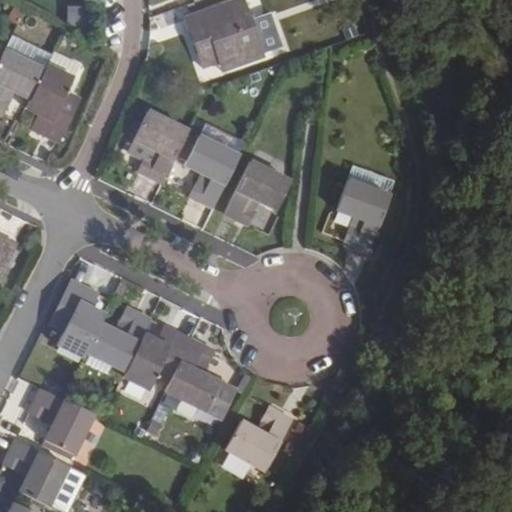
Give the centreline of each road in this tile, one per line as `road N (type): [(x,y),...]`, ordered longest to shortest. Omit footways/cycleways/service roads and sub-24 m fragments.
road 1 (unknown): [(326,428),(349,441),(374,442),(422,423),(440,400),(451,352),(424,293),(391,274),(343,271),(317,279),(287,306),(274,335),(282,382)]
road 2 (residential): [(290,319),(74,217)]
road 3 (residential): [(130,0),(124,77),(58,210)]
road 4 (residential): [(0,368),(74,217)]
